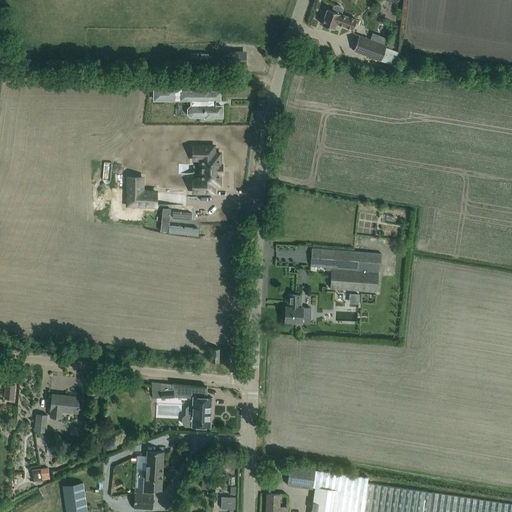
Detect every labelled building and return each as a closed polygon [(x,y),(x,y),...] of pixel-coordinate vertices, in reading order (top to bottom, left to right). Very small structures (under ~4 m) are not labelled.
[(333,5),(331,10),(327,9),(326,10),(324,10),(323,14),(324,16),(321,24),(334,28),(335,24),(352,29),(356,19),(341,14),(343,9),(341,7),(338,5),(333,5)] [(385,47),(386,45),(359,36),(353,51),(380,61),(380,60),(394,65),(398,52),(385,47)] [(246,54),(236,54),(227,54),(227,55),(225,55),(225,60),(227,60),(227,63),(246,63),(246,54)] [(183,86),(153,86),(153,100),(190,100),(190,104),(187,108),(187,113),(190,117),(204,117),(204,118),(213,118),(213,117),(223,117),(223,104),(216,104),(216,100),(221,100),(221,90),(210,90),(210,89),(199,89),(183,89),(183,86)] [(218,187),(220,151),(199,150),(198,162),(187,162),(186,176),(198,176),(198,186),(218,187)] [(128,177),(128,204),(151,204),(151,191),(141,191),(141,177),(128,177)] [(380,254),(322,249),(312,248),(310,265),(326,266),(325,270),(331,270),(330,287),(375,291),(377,271),(379,271),(380,254)] [(295,321),(301,322),(310,322),(311,307),(302,306),(300,306),(301,294),(298,294),(288,294),(287,306),(285,306),(285,321),(295,321)] [(211,361),(218,361),(219,348),(211,348),(211,361)] [(5,383),(4,399),(13,400),(14,384),(5,383)] [(160,383),(161,397),(173,396),(172,384),(160,383)] [(52,393),(51,403),(50,415),(61,417),(62,410),(77,412),(78,408),(79,408),(79,406),(78,405),(79,396),(78,396),(78,397),(67,396),(67,395),(52,393)] [(211,397),(193,396),(192,415),(185,414),(184,416),(182,418),(181,423),(183,425),(210,426),(211,397)] [(36,414),(35,432),(46,432),(47,414),(36,414)] [(163,451),(153,451),(147,450),(146,471),(144,470),(143,488),(161,489),(163,451)] [(315,468),(299,466),(289,464),(287,484),(312,488),(313,486),(315,486),(311,511),(511,511),(511,503),(368,483),(368,477),(315,470),(315,468)] [(37,478),(37,481),(42,480),(42,479),(50,478),(48,467),(35,469),(32,470),(33,479),(37,478)] [(86,511),(83,483),(62,485),(66,511),(86,511)] [(153,494),(134,493),(133,507),(152,508),(153,494)] [(279,493),(277,493),(267,493),(266,511),(287,511),(287,506),(278,506),(279,493)] [(221,496),(221,508),(234,508),(235,496),(221,496)]
